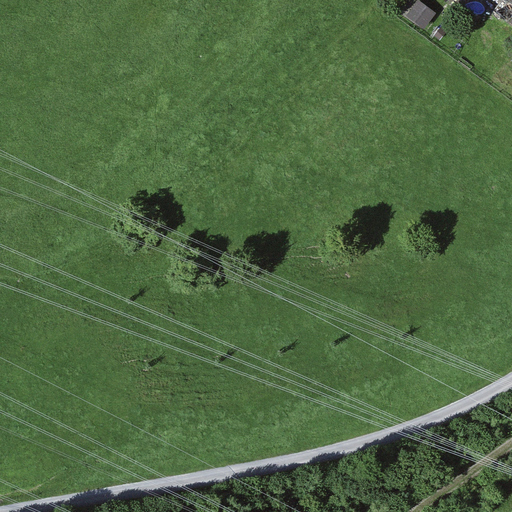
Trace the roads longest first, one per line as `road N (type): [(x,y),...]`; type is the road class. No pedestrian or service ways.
road 1 (track): [(22,511),(351,447),(511,382)]
road 2 (track): [(511,439),(414,511)]
